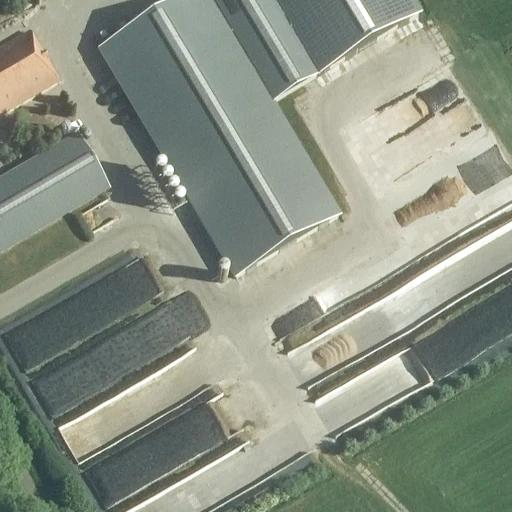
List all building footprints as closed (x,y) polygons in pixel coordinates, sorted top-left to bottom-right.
[(187,0),(99,52),(234,280),(336,220),(269,106),(315,79),(267,0),(187,0)] [(0,117),(57,85),(28,35),(0,50),(0,117)] [(0,251),(105,190),(75,139),(0,182),(0,251)] [(344,261),(379,249),(370,224),(335,236),(344,261)] [(90,285),(3,326),(20,363),(95,328),(87,312),(100,306),(90,285)] [(145,314),(28,376),(47,410),(163,348),(145,314)] [(272,377),(291,369),(266,315),(247,324),(272,377)] [(87,466),(104,502),(174,469),(157,433),(87,466)] [(292,467),(297,482),(315,475),(310,461),(292,467)] [(197,464),(133,505),(137,511),(187,511),(216,494),(197,464)]
